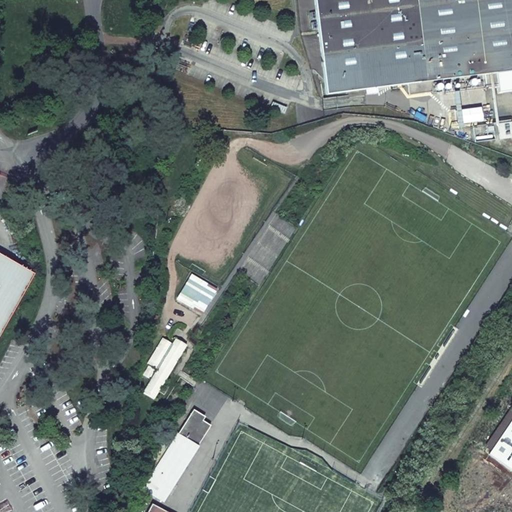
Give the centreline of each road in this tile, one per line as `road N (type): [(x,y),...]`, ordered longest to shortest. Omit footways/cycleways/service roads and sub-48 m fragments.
road 1 (unknown): [(96,39),(158,39),(192,12),(287,52)]
road 2 (unknown): [(83,220),(118,244),(130,282),(123,341),(107,371)]
road 3 (unknown): [(158,39),(290,108)]
road 4 (unknown): [(27,360),(98,473)]
